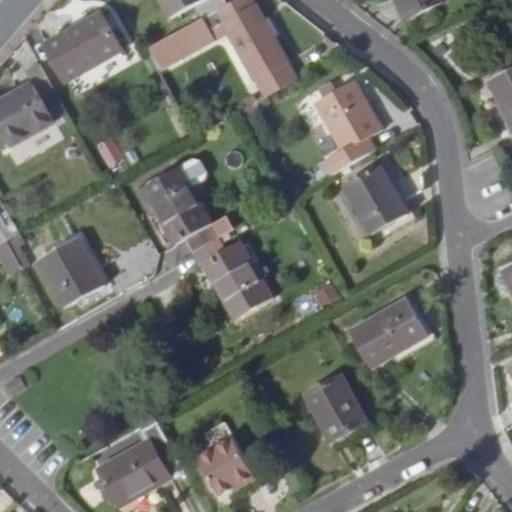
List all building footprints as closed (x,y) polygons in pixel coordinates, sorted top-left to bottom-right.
[(205,18),(228,5),(225,0),(163,0),(173,18),(196,6),(203,19),(205,18)] [(230,36),(256,83),(288,65),(289,64),(257,6),(256,7),(252,0),(236,0),(229,4),(228,5),(205,18),(203,19),(180,32),(187,45),(210,32),(211,31),(223,24),(230,36)] [(440,0),(394,0),(404,20),(442,2),(440,0)] [(104,11),(48,43),(67,78),(124,47),(104,11)] [(230,36),(223,24),(211,31),(217,42),(230,36)] [(40,94),(54,86),(41,62),(27,70),(33,82),(0,100),(0,124),(10,142),(54,118),(40,94)] [(288,65),(256,83),(265,99),(297,80),(288,65)] [(511,68),(494,78),(511,115),(511,68)] [(333,176),(375,153),(368,140),(381,132),(354,83),(318,104),(345,152),(326,163),(333,176)] [(19,163),(64,139),(56,125),(11,149),(19,163)] [(101,139),(113,160),(127,153),(115,131),(101,139)] [(195,253),(218,240),(211,226),(214,225),(181,167),(166,175),(169,181),(150,192),(171,229),(169,231),(176,244),(187,239),(195,253)] [(377,169),(342,188),(370,239),(405,220),(377,169)] [(0,246),(10,241),(13,239),(22,234),(7,207),(0,211),(0,219),(4,228),(0,229),(0,246)] [(10,241),(25,268),(43,259),(27,231),(22,234),(13,239),(10,241)] [(80,238),(43,259),(70,306),(107,286),(80,238)] [(195,253),(193,254),(201,266),(202,265),(212,281),(215,279),(236,315),(255,305),(258,309),(272,302),(241,245),(226,253),(218,240),(195,253)] [(22,263),(10,241),(0,246),(0,248),(9,266),(14,267),(22,263)] [(321,298),(329,311),(346,301),(339,288),(321,298)] [(369,361),(374,370),(431,338),(411,302),(355,334),(369,361)] [(369,361),(354,369),(363,385),(367,393),(382,385),(374,370),(369,361)] [(21,376),(8,382),(13,392),(26,385),(21,376)] [(333,444),(368,425),(343,379),(308,399),(333,444)] [(165,440),(156,423),(144,430),(150,442),(99,469),(116,502),(135,492),(143,506),(162,496),(157,486),(183,472),(175,456),(165,440)] [(372,432),(368,425),(333,444),(337,451),(372,432)] [(203,441),(211,454),(235,441),(228,427),(203,441)] [(179,432),(165,440),(175,456),(188,449),(179,432)] [(211,454),(201,460),(221,498),(256,479),(235,441),(211,454)] [(201,511),(196,501),(184,507),(186,511),(201,511)]
